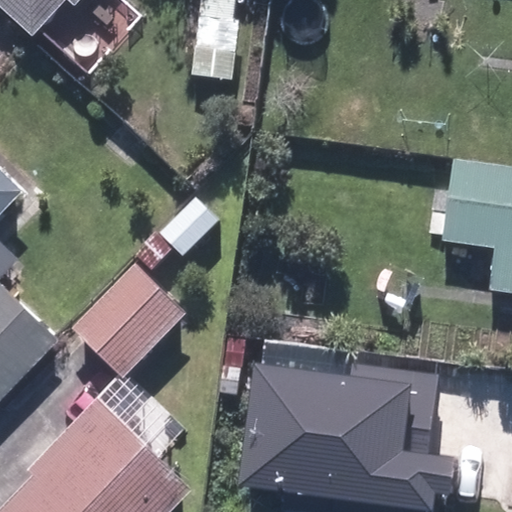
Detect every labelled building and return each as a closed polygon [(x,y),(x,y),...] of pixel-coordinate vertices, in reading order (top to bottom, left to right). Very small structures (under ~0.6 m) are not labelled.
[(85,0),(2,0),(51,41),(85,0)] [(243,0),(207,0),(197,71),(232,76),(243,0)] [(0,153),(0,215),(31,184),(0,153)] [(511,166),(461,158),(449,243),(498,250),(493,288),(511,291),(511,166)] [(0,245),(0,370),(63,303),(0,245)] [(193,312),(143,264),(81,328),(131,376),(193,312)] [(272,351),(250,511),(443,511),(447,485),(463,487),(467,454),(438,450),(448,374),(272,351)] [(170,511),(195,486),(105,402),(0,511),(170,511)]
